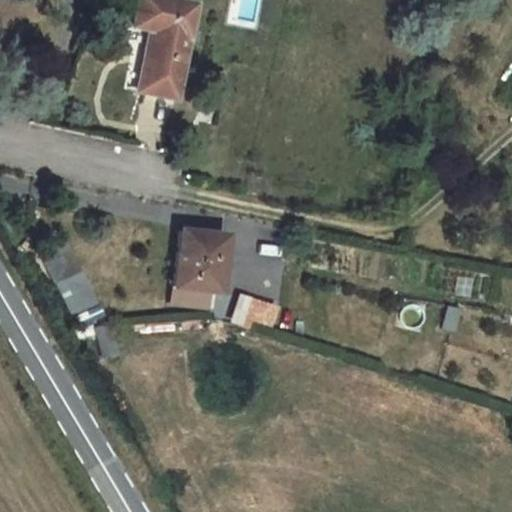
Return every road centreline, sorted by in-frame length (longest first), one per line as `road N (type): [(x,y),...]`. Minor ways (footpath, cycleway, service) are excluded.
road 1 (secondary): [(128,511),(0,298)]
road 2 (residential): [(180,191),(0,155)]
